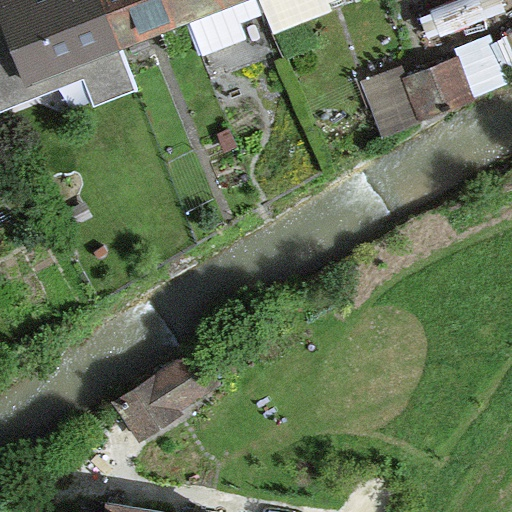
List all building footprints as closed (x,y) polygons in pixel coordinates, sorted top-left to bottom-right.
[(0,20),(22,77),(113,41),(96,0),(7,0),(0,3),(0,20)] [(96,0),(113,41),(181,15),(174,0),(96,0)] [(258,13),(252,0),(174,0),(181,15),(196,55),(233,41),(234,23),(258,13)] [(416,119),(468,99),(452,58),(401,78),(416,119)] [(161,398),(204,370),(192,352),(115,401),(137,435),(171,413),(161,398)] [(101,511),(167,511),(103,502),(101,511)]
